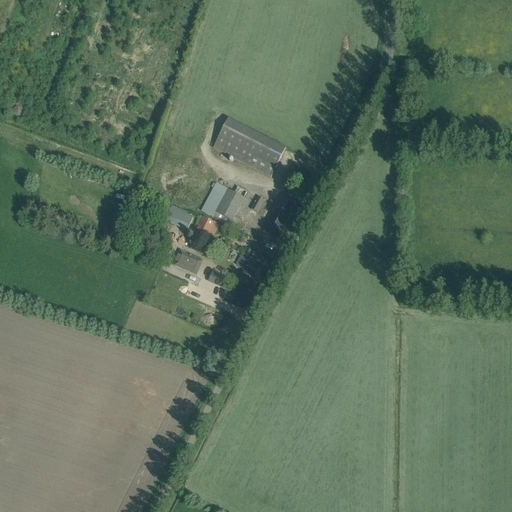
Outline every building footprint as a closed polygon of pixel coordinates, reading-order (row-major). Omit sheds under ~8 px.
[(214,148),(271,178),(286,149),(228,119),(214,148)] [(229,227),(244,199),(243,198),(247,192),(238,186),(234,193),(216,184),(215,184),(213,183),(211,187),(213,189),(201,211),(212,217),(211,218),(229,227)] [(298,202),(289,198),(284,195),(269,223),(264,232),(278,240),(298,202)] [(258,198),(251,210),(257,214),(264,201),(258,198)] [(170,209),(165,222),(188,231),(193,218),(170,209)] [(196,231),(212,239),(219,225),(214,222),(214,223),(200,216),(195,225),(198,227),(196,231)] [(123,217),(121,226),(128,228),(131,219),(123,217)] [(256,271),(260,273),(271,253),(258,246),(256,250),(254,249),(253,250),(250,248),(246,255),(242,253),(241,254),(251,259),(260,264),(256,271)] [(181,250),(174,266),(197,276),(204,260),(181,250)] [(252,289),(260,273),(256,271),(260,264),(251,259),(241,254),(236,265),(245,270),(239,282),(252,289)] [(212,273),(209,281),(221,286),(224,278),(212,273)]
